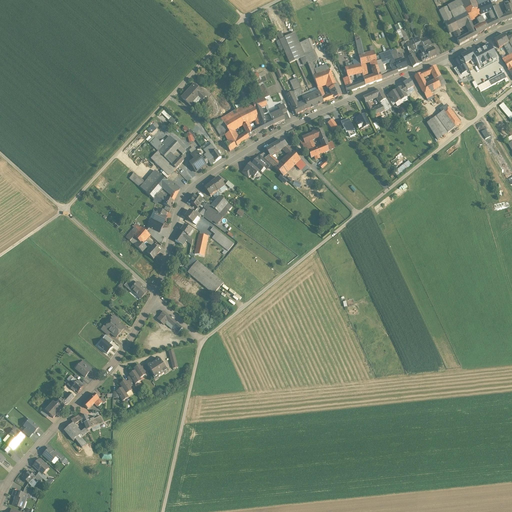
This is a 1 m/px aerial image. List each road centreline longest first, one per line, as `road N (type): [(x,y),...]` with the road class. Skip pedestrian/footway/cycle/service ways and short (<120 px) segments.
road 1 (residential): [(0,499),(15,470),(135,331),(159,288),(188,190),(281,130),(511,25)]
road 2 (track): [(481,113),(204,341)]
road 3 (track): [(245,17),(63,210)]
road 4 (track): [(162,511),(204,341)]
road 5 (track): [(156,293),(63,210)]
